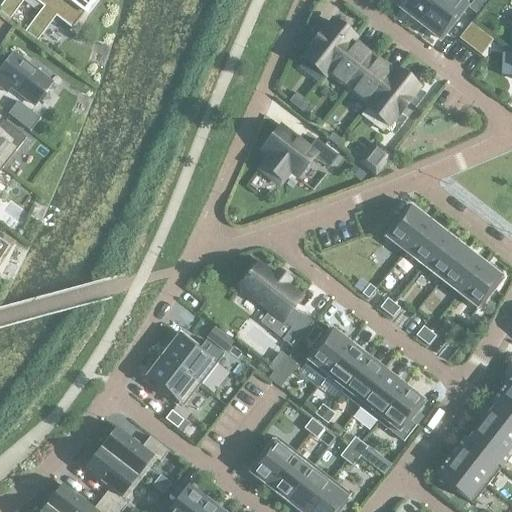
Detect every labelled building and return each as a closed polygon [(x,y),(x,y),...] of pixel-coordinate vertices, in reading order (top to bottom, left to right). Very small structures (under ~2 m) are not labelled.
[(6,0),(0,8),(0,14),(8,21),(24,0),(32,0),(43,8),(23,33),(24,33),(50,0),(6,0)] [(50,0),(24,33),(36,43),(37,42),(37,41),(55,17),(70,29),(68,32),(70,33),(84,15),(87,17),(100,0),(50,0)] [(387,0),(400,9),(406,0),(387,0)] [(406,0),(400,9),(419,24),(437,0),(406,0)] [(437,0),(419,24),(439,39),(469,0),(437,0)] [(484,3),(480,0),(474,0),(468,8),(475,14),(484,3)] [(332,19),(301,59),(323,77),(355,36),(332,19)] [(458,39),(480,56),(484,50),(463,34),(458,39)] [(327,75),(347,90),(373,56),(354,41),(357,38),(355,36),(323,77),(325,78),(327,75)] [(13,54),(0,71),(0,87),(6,93),(11,88),(34,105),(51,84),(26,65),(27,64),(13,54)] [(373,56),(347,90),(366,105),(364,107),(364,108),(365,109),(366,110),(397,69),(396,68),(395,69),(393,71),(373,56)] [(397,69),(366,110),(387,126),(389,128),(420,87),(397,69)] [(293,96),(288,102),(298,109),(302,103),(293,96)] [(17,102),(7,115),(30,132),(39,119),(17,102)] [(298,109),(307,117),(312,110),(302,103),(298,109)] [(2,120),(0,123),(0,166),(2,168),(25,139),(2,120)] [(255,170),(279,189),(290,176),(297,181),(315,158),(328,169),(338,157),(315,139),(309,147),(280,124),(258,151),(265,157),(255,170)] [(327,140),(336,147),(341,141),(332,133),(327,140)] [(359,163),(375,175),(389,156),(374,144),(359,163)] [(365,175),(354,167),(349,174),(359,182),(365,175)] [(410,206),(384,240),(403,254),(429,220),(410,206)] [(429,220),(403,254),(421,268),(447,235),(429,220)] [(447,235),(421,268),(438,282),(464,248),(447,235)] [(464,248),(438,282),(457,296),(483,263),(464,248)] [(483,263),(457,296),(476,311),(480,305),(502,277),(483,263)] [(259,264),(239,289),(290,329),(282,340),(293,349),(312,323),(291,309),(301,296),(287,286),(290,282),(276,272),(274,275),(259,264)] [(368,285),(361,294),(367,300),(375,290),(368,285)] [(379,308),(385,313),(393,304),(386,299),(379,308)] [(393,304),(385,313),(392,318),(399,309),(393,304)] [(422,327),(415,336),(421,341),(429,332),(422,327)] [(214,328),(206,338),(225,353),(233,343),(214,328)] [(306,363),(304,366),(323,381),(325,378),(325,377),(351,344),(332,329),(324,340),(306,363)] [(429,332),(421,341),(428,346),(435,337),(429,332)] [(179,335),(161,358),(199,387),(216,364),(179,335)] [(351,344),(325,377),(325,378),(342,391),(343,391),(369,358),(351,344)] [(286,357),(268,379),(272,382),(273,383),(279,388),(297,366),(286,357)] [(161,358),(145,379),(182,408),(199,387),(161,358)] [(342,391),(339,394),(358,408),(361,405),(387,372),(369,358),(343,391),(342,391)] [(361,405),(358,408),(377,423),(379,420),(379,419),(405,386),(387,372),(361,405)] [(511,373),(503,385),(511,391),(511,373)] [(511,391),(503,385),(490,402),(511,419),(511,391)] [(379,420),(377,423),(403,443),(415,427),(408,421),(423,400),(405,386),(379,419),(379,420)] [(494,406),(481,423),(511,447),(511,419),(490,402),(489,403),(494,406)] [(321,405),(314,415),(320,420),(328,410),(321,405)] [(328,410),(320,420),(327,425),(334,415),(328,410)] [(171,411),(165,420),(177,429),(183,421),(171,411)] [(310,419),(303,429),(309,434),(317,424),(310,419)] [(462,437),(462,438),(501,468),(511,453),(511,447),(481,423),(467,441),(462,437)] [(317,424),(309,434),(316,439),(323,429),(317,424)] [(117,431),(102,450),(140,480),(155,459),(159,462),(160,463),(168,452),(149,437),(140,449),(117,431)] [(276,438),(248,474),(267,489),(293,456),(295,453),(276,438)] [(354,438),(346,447),(353,452),(360,443),(354,438)] [(462,438),(447,456),(486,486),(501,468),(462,438)] [(360,443),(353,452),(359,457),(367,448),(360,443)] [(339,457),(345,462),(353,452),(346,447),(339,457)] [(86,470),(109,489),(101,499),(102,500),(117,511),(121,511),(128,503),(124,500),(140,480),(102,450),(86,470)] [(353,452),(345,462),(352,467),(359,457),(353,452)] [(293,456),(267,489),(285,503),(311,470),(313,467),(295,453),(293,456)] [(433,475),(467,502),(471,505),(486,486),(447,456),(433,475)] [(285,503),(296,511),(306,511),(329,484),(331,481),(313,467),(311,470),(285,503)] [(306,511),(336,511),(350,495),(331,481),(329,484),(306,511)] [(63,488),(47,507),(53,511),(117,511),(102,500),(101,499),(92,511),(63,488)] [(169,511),(197,511),(206,501),(189,488),(169,511)] [(197,511),(219,511),(206,501),(197,511)]
